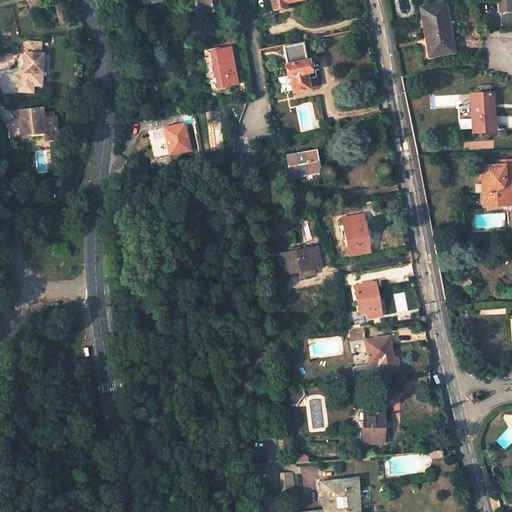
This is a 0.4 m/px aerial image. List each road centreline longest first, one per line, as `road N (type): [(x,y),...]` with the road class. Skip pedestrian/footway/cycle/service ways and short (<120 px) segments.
road 1 (residential): [(446,371),(368,0)]
road 2 (secondary): [(89,0),(108,98),(90,286)]
road 3 (secondary): [(90,286),(128,511)]
road 4 (residential): [(21,511),(13,482),(17,310)]
road 5 (residential): [(0,122),(17,285)]
